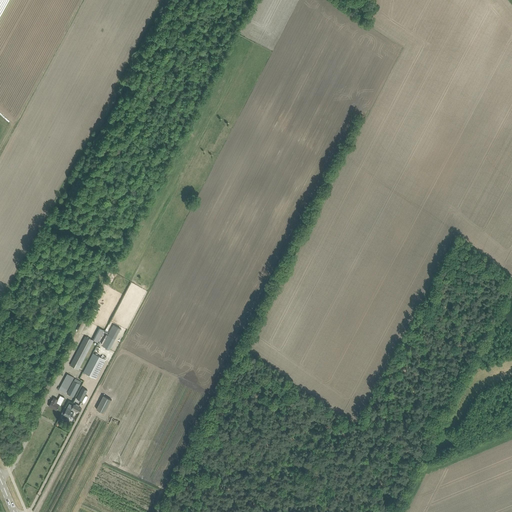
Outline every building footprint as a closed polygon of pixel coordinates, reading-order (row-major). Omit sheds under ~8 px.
[(113,324),(110,330),(108,335),(115,339),(121,328),(113,324)] [(99,328),(93,340),(85,336),(70,365),(79,369),(94,341),(98,343),(104,330),(99,328)] [(93,354),(84,371),(96,378),(105,360),(93,354)] [(74,379),(67,394),(73,397),(80,383),(81,382),(75,378),(74,379)] [(83,387),(77,398),(82,401),(84,397),(88,390),(83,387)] [(52,400),(49,406),(56,410),(57,408),(58,408),(58,407),(59,404),(60,405),(64,397),(60,395),(58,400),(53,397),(52,400)] [(103,396),(96,409),(105,414),(112,400),(103,396)] [(67,408),(64,414),(71,418),(72,416),(73,414),(74,415),(75,413),(74,412),(75,410),(79,412),(81,408),(74,404),(72,408),(71,410),(67,408)]
